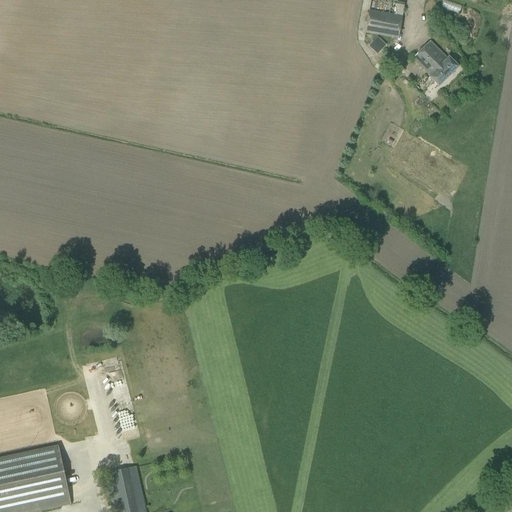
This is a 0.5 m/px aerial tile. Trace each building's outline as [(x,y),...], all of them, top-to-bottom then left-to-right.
[(447,0),(443,0),(441,6),(458,13),(461,6),(447,0)] [(402,17),(404,6),(396,5),(394,16),(402,17)] [(399,39),(403,17),(402,17),(394,16),(369,11),(365,32),(399,39)] [(377,37),(368,47),(377,55),(386,45),(377,37)] [(454,61),(453,63),(448,58),(447,58),(430,42),(429,42),(412,60),(429,77),(427,78),(438,89),(457,69),(458,68),(457,67),(459,65),(454,61)] [(0,511),(38,511),(71,505),(58,447),(0,459),(0,511)] [(105,475),(113,511),(146,511),(137,468),(105,475)]
